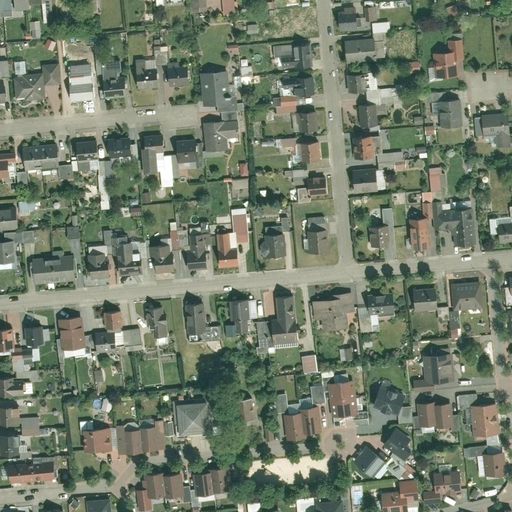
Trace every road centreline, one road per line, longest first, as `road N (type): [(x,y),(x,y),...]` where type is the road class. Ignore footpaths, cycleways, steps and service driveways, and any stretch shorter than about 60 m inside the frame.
road 1 (residential): [(0,304),(349,273)]
road 2 (residential): [(325,0),(349,273)]
road 3 (residential): [(122,485),(138,462),(342,445)]
road 4 (residential): [(192,112),(0,130)]
road 5 (residential): [(349,273),(492,260)]
road 6 (residential): [(492,260),(501,382),(511,394)]
